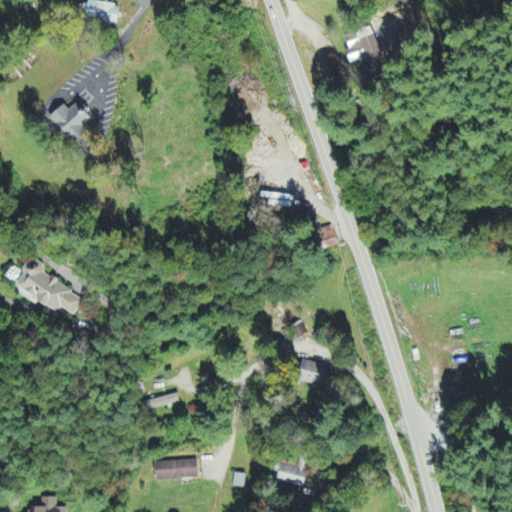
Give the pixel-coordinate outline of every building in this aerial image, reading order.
[(85,21),(119,27),(122,7),(89,1),(85,21)] [(344,37),(349,51),(346,52),(352,69),(377,61),(370,39),(374,37),(371,28),(344,37)] [(45,115),(62,100),(66,105),(72,99),(89,117),(81,124),(85,128),(73,139),(67,133),(64,136),(45,115)] [(326,250),(339,246),(333,227),(321,232),(326,250)] [(86,298),(43,277),(47,270),(31,262),(18,288),(34,296),(32,300),(60,315),(63,310),(76,317),(86,298)] [(322,388),(325,366),(303,363),(301,385),(322,388)] [(146,404),(148,413),(181,404),(178,395),(146,404)] [(278,485),(305,489),(309,461),(299,459),(298,469),(281,467),(278,485)] [(199,481),(198,463),(155,464),(155,482),(199,481)] [(67,511),(68,510),(57,510),(57,500),(42,499),(42,509),(33,509),(33,511),(67,511)]
